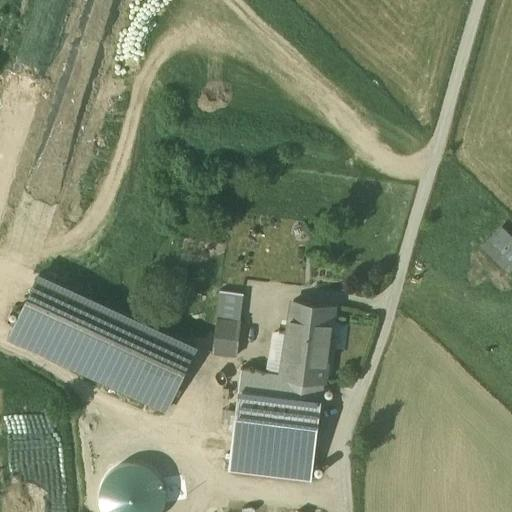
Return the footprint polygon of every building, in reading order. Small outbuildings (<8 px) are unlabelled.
[(511,232),(501,222),(481,243),(509,268),(511,264),(511,232)] [(195,335),(49,270),(21,333),(167,398),(195,335)] [(246,291),(223,288),(215,352),(239,355),(246,291)] [(245,365),(232,465),(314,476),(337,307),(306,302),(304,317),(291,315),(283,370),(245,365)] [(232,498),(229,511),(309,511),(310,509),(232,498)]
